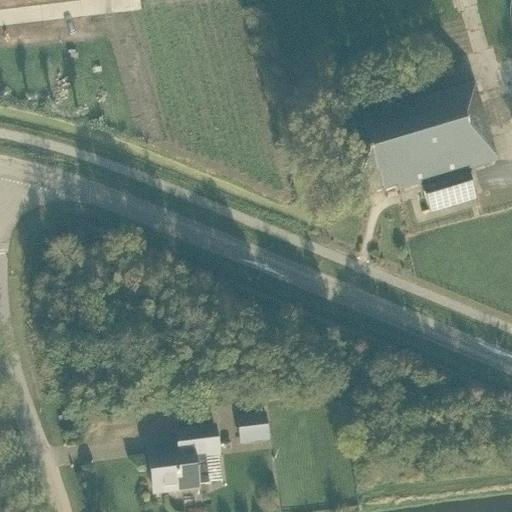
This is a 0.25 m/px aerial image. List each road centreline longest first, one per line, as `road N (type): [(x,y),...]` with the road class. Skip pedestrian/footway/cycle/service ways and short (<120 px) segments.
road 1 (secondary): [(511,367),(266,259),(13,170)]
road 2 (unclassified): [(57,511),(0,326)]
road 3 (track): [(511,137),(503,140),(465,0)]
